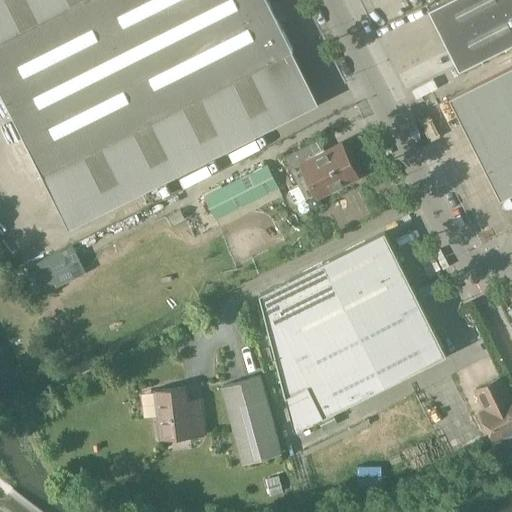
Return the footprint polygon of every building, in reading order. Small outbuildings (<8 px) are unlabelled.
[(274,44),(286,38),(267,0),(78,0),(0,39),(0,90),(42,175),(280,56),(274,44)] [(511,0),(447,0),(428,10),(459,70),(511,43),(511,0)] [(511,65),(449,98),(500,200),(511,193),(511,65)] [(341,145),(326,153),(319,140),(286,156),(300,185),(289,190),(295,201),(298,202),(316,193),(317,195),(357,175),(355,173),(357,169),(353,161),(349,160),(341,145)] [(267,165),(223,187),(233,209),(278,186),(267,165)] [(233,209),(223,187),(205,196),(215,218),(233,209)] [(259,293),(260,297),(294,430),(446,354),(384,230),(259,293)] [(260,375),(222,386),(243,463),(282,452),(260,375)] [(476,388),(486,409),(480,413),(493,441),(511,431),(511,396),(510,398),(500,376),(476,388)] [(160,439),(190,436),(206,434),(203,407),(189,408),(186,386),(154,390),(160,439)]
